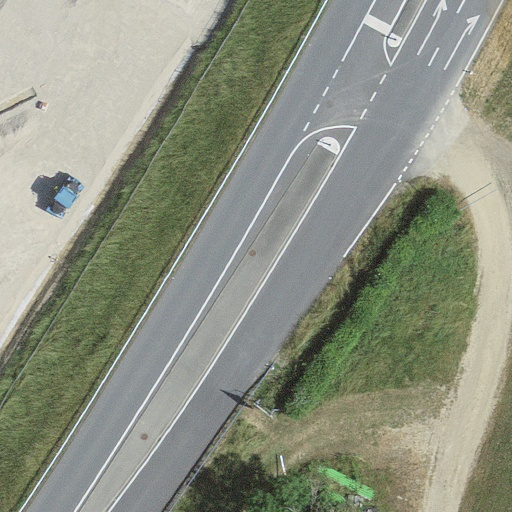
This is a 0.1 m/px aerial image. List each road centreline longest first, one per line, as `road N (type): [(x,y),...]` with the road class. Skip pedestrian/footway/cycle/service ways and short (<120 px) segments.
road 1 (tertiary): [(99,511),(270,251),(416,0)]
road 2 (track): [(377,71),(463,153),(484,241),(490,324),(435,511)]
